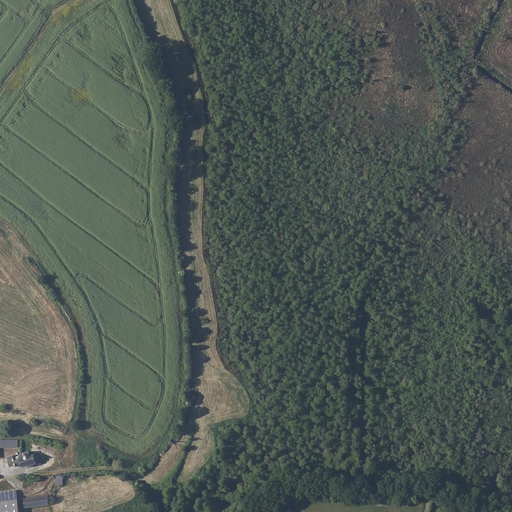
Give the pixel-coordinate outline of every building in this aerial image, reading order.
[(196,394),(189,393),(187,402),(194,403),(196,394)] [(37,463),(41,463),(41,460),(38,459),(38,457),(35,457),(34,456),(30,457),(29,454),(21,456),(21,457),(19,457),(18,455),(9,457),(11,468),(22,465),(23,467),(37,463)] [(63,474),(53,475),(54,478),(57,478),(57,485),(63,485),(63,474)] [(19,511),(17,490),(0,492),(0,511),(19,511)] [(48,496),(24,499),(25,509),(49,505),(48,496)]
